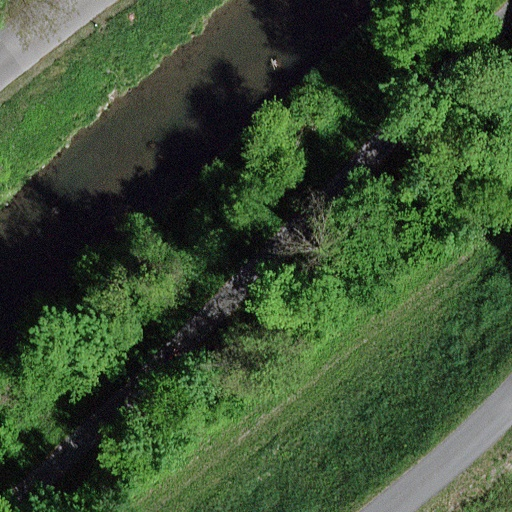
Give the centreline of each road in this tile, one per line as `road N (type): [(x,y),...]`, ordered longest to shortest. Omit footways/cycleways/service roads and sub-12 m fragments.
road 1 (track): [(511,17),(12,511)]
road 2 (track): [(397,511),(511,415)]
road 3 (track): [(97,0),(0,79)]
